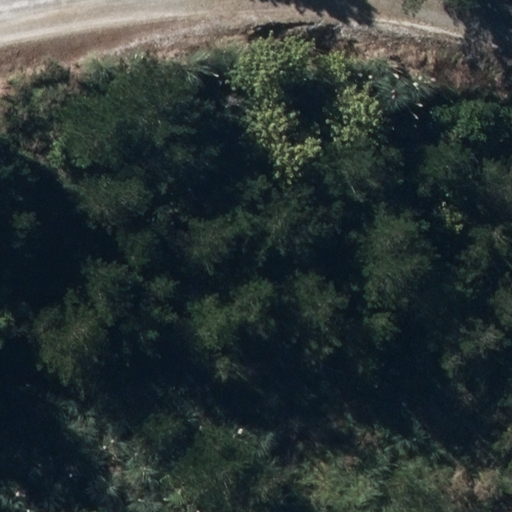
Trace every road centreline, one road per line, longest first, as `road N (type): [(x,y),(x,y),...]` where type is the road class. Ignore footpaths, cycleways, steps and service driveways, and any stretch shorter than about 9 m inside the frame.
road 1 (track): [(386,0),(28,6),(0,15)]
road 2 (track): [(511,29),(388,0)]
